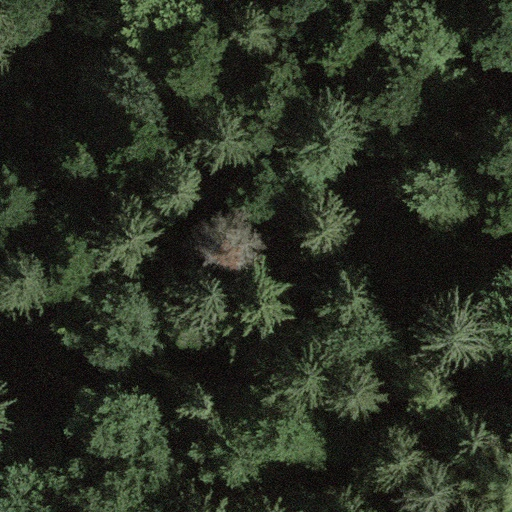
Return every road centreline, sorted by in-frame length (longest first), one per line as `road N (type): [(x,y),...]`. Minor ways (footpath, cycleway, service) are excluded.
road 1 (track): [(511,109),(329,236),(252,334),(223,432),(216,511)]
road 2 (track): [(210,0),(79,91),(0,169)]
